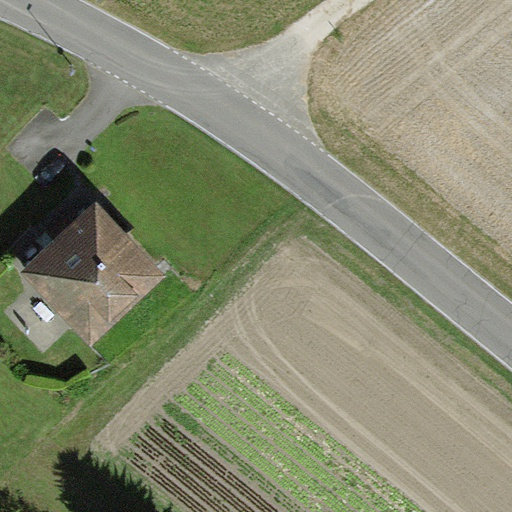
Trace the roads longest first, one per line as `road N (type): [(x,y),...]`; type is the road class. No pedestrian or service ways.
road 1 (tertiary): [(6,0),(225,118),(511,345)]
road 2 (track): [(225,118),(350,0)]
